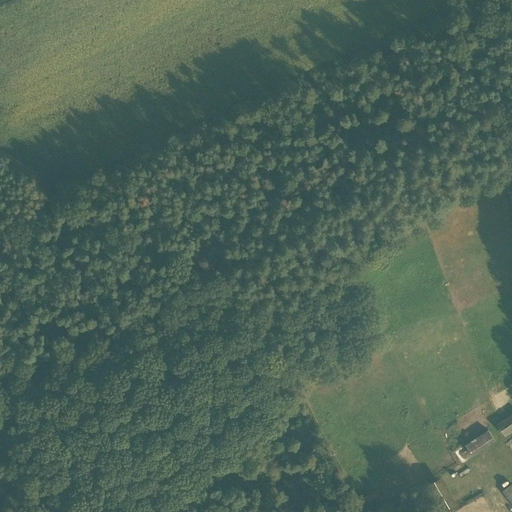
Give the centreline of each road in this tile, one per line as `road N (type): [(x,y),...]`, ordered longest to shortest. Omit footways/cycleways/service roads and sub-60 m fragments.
road 1 (track): [(75,511),(8,394),(14,272),(53,190),(0,152)]
road 2 (track): [(462,0),(478,85),(511,145)]
